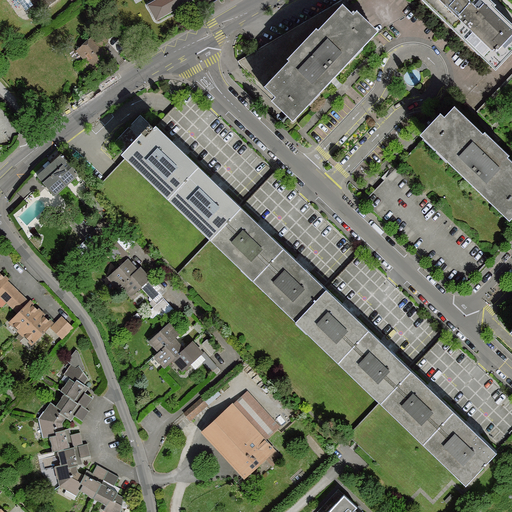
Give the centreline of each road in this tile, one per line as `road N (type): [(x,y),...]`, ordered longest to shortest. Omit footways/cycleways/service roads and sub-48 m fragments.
road 1 (residential): [(456,317),(226,98),(193,45)]
road 2 (residential): [(152,511),(119,392),(86,322),(0,226)]
road 3 (tertiary): [(40,145),(193,45)]
